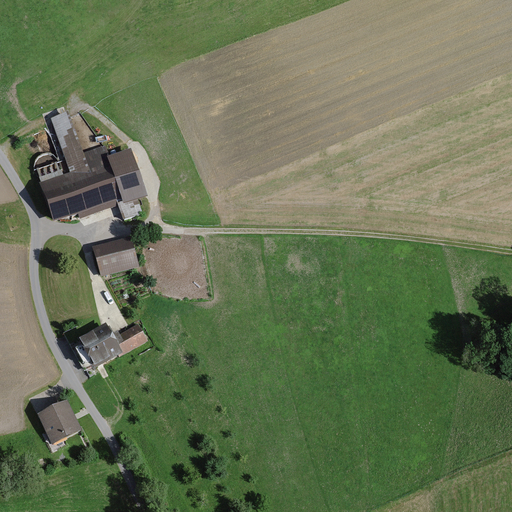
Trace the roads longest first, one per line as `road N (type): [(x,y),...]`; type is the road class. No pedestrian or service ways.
road 1 (track): [(511,254),(297,232),(40,227)]
road 2 (residential): [(40,227),(32,255),(47,335),(144,511)]
